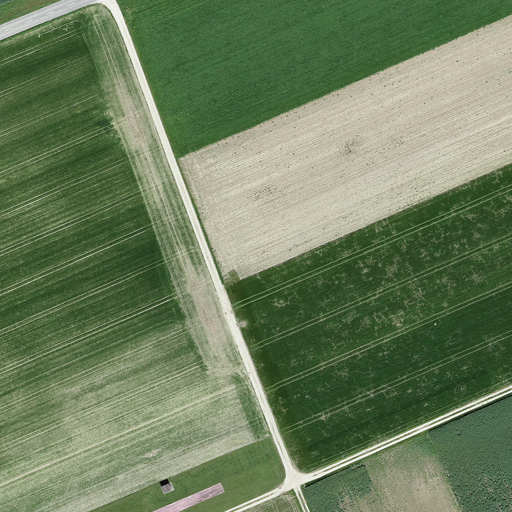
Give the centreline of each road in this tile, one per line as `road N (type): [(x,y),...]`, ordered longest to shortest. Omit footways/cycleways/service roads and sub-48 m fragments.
road 1 (track): [(293,483),(108,0)]
road 2 (track): [(511,389),(228,511)]
